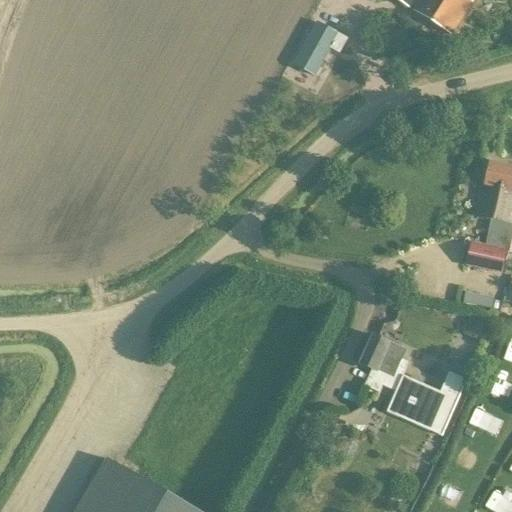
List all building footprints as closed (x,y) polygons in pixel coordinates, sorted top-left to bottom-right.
[(395,0),(410,9),(416,0),(395,0)] [(473,0),(421,0),(414,11),(450,35),(473,0)] [(316,22),(293,64),(314,76),(329,48),(340,54),(348,40),(316,22)] [(511,168),(489,163),(476,217),(490,220),(485,245),(470,242),(465,267),(503,275),(508,252),(511,252),(511,168)] [(402,376),(395,373),(396,370),(403,373),(407,364),(400,361),(405,351),(372,336),(359,365),(375,371),(367,388),(379,394),(382,387),(395,392),(387,412),(400,418),(406,405),(436,419),(447,395),(402,375),(402,376)] [(197,511),(106,460),(75,511),(197,511)] [(451,473),(444,488),(461,496),(468,481),(451,473)]
